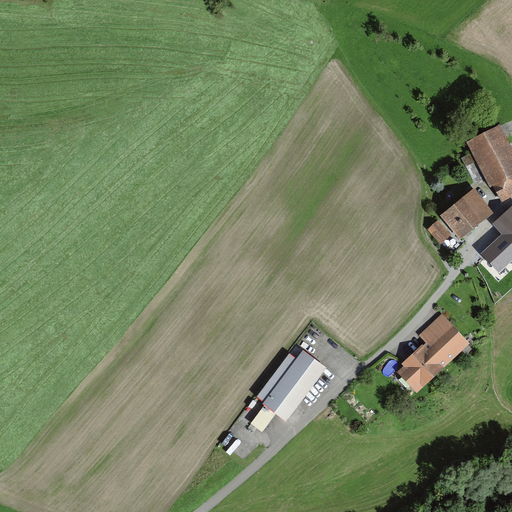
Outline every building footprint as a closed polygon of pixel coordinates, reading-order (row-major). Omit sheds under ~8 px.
[(499,210),(511,202),(511,163),(497,133),(464,150),(499,210)] [(457,248),(487,224),(485,221),(488,218),(471,197),(437,224),(457,248)] [(477,266),(492,282),(511,263),(511,210),(500,214),(488,232),(500,245),(477,266)] [(434,231),(426,238),(440,254),(448,247),(434,231)] [(415,400),(467,350),(438,320),(415,343),(424,352),(400,374),(395,380),(415,400)] [(285,428),(325,374),(300,356),(260,410),(264,413),(250,431),(260,439),(274,420),(285,428)]
